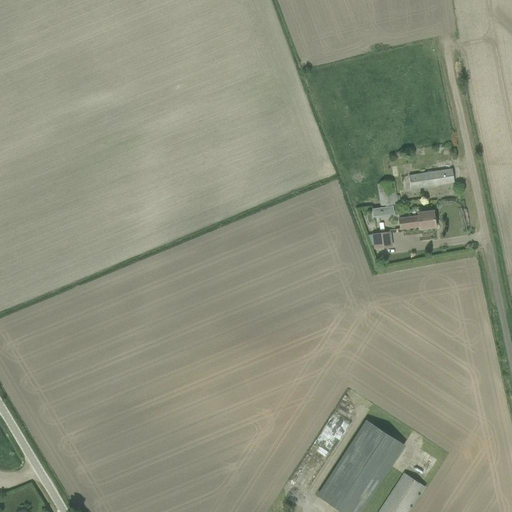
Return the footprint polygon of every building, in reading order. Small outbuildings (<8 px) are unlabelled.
[(438,171),(409,176),(410,189),(411,190),(417,188),(444,184),(454,183),(452,170),(446,170),(438,171)] [(377,185),(381,208),(398,205),(394,182),(377,185)] [(382,216),(381,208),(372,209),(373,217),(382,216)] [(420,226),(420,229),(436,227),(433,211),(418,213),(418,217),(399,219),(400,229),(420,226)] [(372,235),(374,249),(392,246),(390,232),(372,235)] [(334,449),(350,422),(335,413),(318,439),(334,449)] [(359,511),(404,445),(367,421),(318,496),(341,511),(359,511)] [(379,511),(409,511),(425,487),(404,473),(379,511)]
